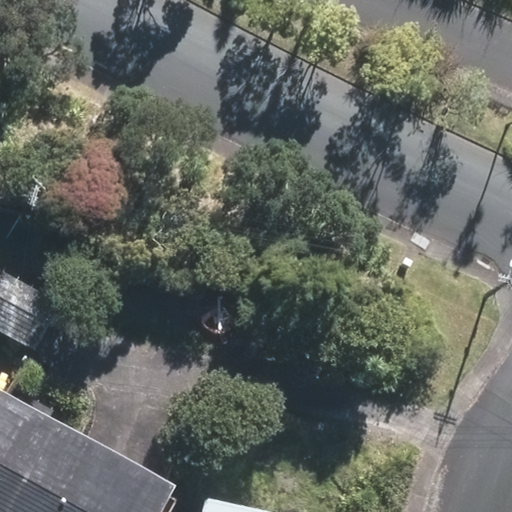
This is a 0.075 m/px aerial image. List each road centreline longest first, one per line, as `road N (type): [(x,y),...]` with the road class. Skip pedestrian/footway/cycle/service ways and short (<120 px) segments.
road 1 (residential): [(511,208),(62,0)]
road 2 (residential): [(375,0),(511,53)]
